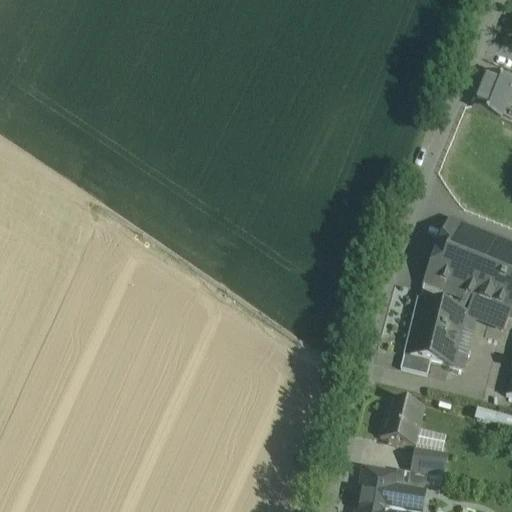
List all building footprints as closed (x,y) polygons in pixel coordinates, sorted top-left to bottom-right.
[(511,94),(511,86),(486,76),(472,110),(501,121),(505,112),(509,102),(511,94)] [(434,287),(424,283),(423,287),(420,301),(421,305),(439,310),(443,291),(498,313),(492,328),(504,333),(511,312),(511,253),(456,231),(434,287)] [(439,310),(421,305),(408,359),(408,360),(430,365),(450,370),(463,316),(439,310)] [(430,365),(408,360),(408,359),(404,358),(400,373),(427,380),(430,365)] [(423,412),(389,403),(380,442),(413,450),(414,449),(431,452),(434,437),(417,433),(423,412)] [(431,452),(430,456),(441,458),(445,440),(434,437),(431,452)] [(418,454),(415,477),(442,482),(446,459),(441,458),(430,456),(418,454)] [(395,478),(363,473),(358,502),(360,502),(390,507),(393,490),(395,478)] [(390,507),(360,502),(358,511),(420,511),(424,495),(393,490),(390,507)]
